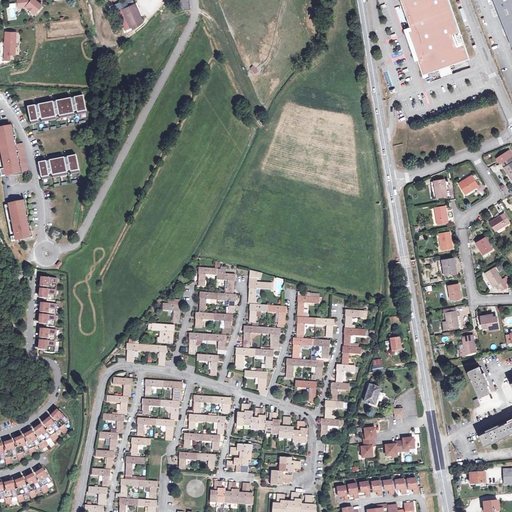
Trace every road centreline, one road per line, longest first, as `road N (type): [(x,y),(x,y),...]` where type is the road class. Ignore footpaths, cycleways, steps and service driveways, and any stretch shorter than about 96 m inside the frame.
road 1 (residential): [(78,511),(100,374),(122,365),(191,376),(312,418)]
road 2 (secondary): [(449,511),(390,186)]
road 3 (unclassified): [(195,0),(195,19),(84,233),(54,252)]
road 4 (secondary): [(390,186),(360,0)]
road 5 (residential): [(45,246),(31,155),(0,101)]
road 6 (unclassified): [(511,124),(465,0)]
road 7 (unclassified): [(511,133),(390,186)]
